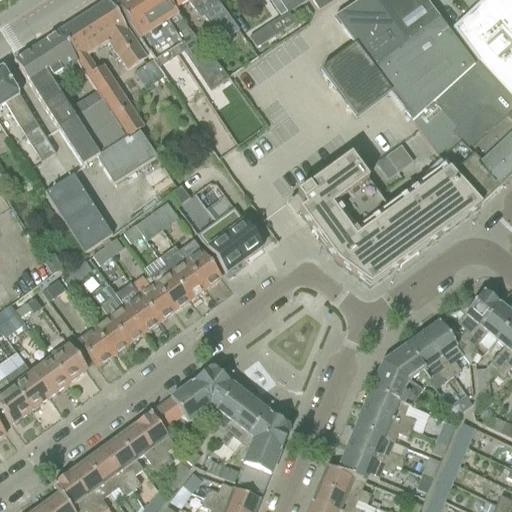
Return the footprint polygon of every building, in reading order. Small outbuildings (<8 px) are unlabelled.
[(162,0),(129,0),(115,9),(126,26),(146,56),(148,55),(153,63),(152,64),(157,72),(183,55),(209,95),(227,82),(176,18),(164,2),(162,0)] [(200,22),(204,20),(214,34),(220,30),(228,40),(237,33),(220,9),(212,0),(167,0),(176,11),(186,4),(200,22)] [(276,0),(271,0),(268,2),(279,19),(286,15),(279,4),(276,0)] [(304,0),(286,0),(279,4),(286,15),(287,16),(288,15),(306,3),(306,2),(304,0)] [(309,0),(318,12),(336,0),(309,0)] [(410,125),(425,145),(442,168),(479,210),(511,179),(511,0),(486,0),(452,32),(477,65),(473,68),(446,32),(421,0),(368,0),(334,21),(353,48),(320,73),(356,121),(389,96),(408,122),(410,125)] [(106,4),(57,35),(76,66),(85,81),(86,80),(96,96),(101,103),(125,141),(142,130),(102,68),(96,73),(86,58),(87,57),(107,45),(127,73),(145,60),(111,12),(106,4)] [(285,16),(268,27),(275,38),(294,25),(288,15),(287,16),(286,15),(285,16)] [(268,27),(249,39),(256,49),(256,50),(275,38),(268,27)] [(55,36),(31,52),(50,82),(76,66),(57,35),(55,36)] [(81,171),(95,162),(99,159),(69,112),(51,83),(31,52),(13,63),(81,171)] [(150,65),(134,76),(141,86),(157,75),(150,65)] [(1,70),(0,70),(0,110),(4,108),(19,131),(33,123),(1,70)] [(96,96),(69,112),(74,120),(101,103),(96,96)] [(101,103),(74,120),(98,159),(99,159),(127,143),(125,141),(101,103)] [(37,131),(24,139),(39,164),(40,165),(54,157),(53,156),(44,140),(37,131)] [(99,159),(96,161),(112,187),(154,161),(138,136),(127,143),(99,159)] [(479,210),(442,168),(386,210),(349,160),(287,205),(288,206),(296,217),(298,215),(311,234),(311,235),(313,233),(317,239),(315,241),(316,241),(336,267),(349,277),(369,291),(399,269),(400,270),(400,269),(399,267),(415,255),(416,257),(417,257),(416,256),(479,210)] [(72,179),(44,197),(83,257),(110,239),(72,179)] [(180,189),(174,194),(183,206),(189,202),(180,189)] [(174,194),(168,198),(176,211),(183,206),(174,194)] [(165,207),(150,218),(158,229),(159,230),(174,220),(165,207)] [(233,212),(214,225),(243,264),(261,251),(233,212)] [(150,218),(135,229),(142,239),(144,241),(159,230),(158,229),(150,218)] [(197,238),(196,239),(225,277),(243,264),(214,225),(197,238)] [(142,239),(135,229),(122,238),(129,248),(142,239)] [(115,243),(104,251),(111,261),(122,253),(115,243)] [(204,293),(220,281),(193,243),(177,255),(204,293)] [(104,251),(91,260),(98,270),(111,261),(104,251)] [(164,270),(189,304),(204,293),(177,255),(174,251),(159,262),(164,270)] [(51,277),(61,271),(53,257),(42,263),(51,277)] [(84,265),(73,273),(79,282),(90,275),(84,265)] [(164,270),(149,281),(174,315),(189,304),(164,270)] [(73,273),(60,282),(67,291),(79,282),(73,273)] [(150,291),(139,299),(158,326),(174,315),(149,281),(145,284),(150,291)] [(63,294),(56,285),(41,296),(48,305),(63,294)] [(130,287),(114,298),(143,337),(158,326),(139,299),(130,287)] [(101,290),(91,298),(108,322),(127,348),(143,337),(114,298),(107,288),(102,292),(101,290)] [(454,339),(449,343),(458,356),(461,353),(499,308),(482,295),(473,306),(470,303),(463,307),(460,315),(463,317),(455,327),(464,334),(458,342),(454,339)] [(24,306),(13,314),(20,324),(21,325),(32,317),(31,316),(24,306)] [(461,360),(468,366),(476,357),(472,353),(486,337),(495,344),(511,323),(511,319),(499,308),(458,356),(461,360)] [(9,309),(0,315),(0,337),(3,340),(5,342),(23,328),(21,325),(20,324),(13,314),(9,309)] [(92,323),(88,326),(112,360),(127,348),(108,322),(97,330),(92,323)] [(511,323),(495,344),(503,351),(489,367),(489,368),(496,373),(496,374),(511,354),(511,323)] [(112,360),(88,326),(84,329),(89,336),(77,345),(96,371),(112,360)] [(461,360),(458,356),(449,343),(437,326),(421,338),(451,380),(459,374),(453,366),(461,360)] [(421,338),(405,350),(428,383),(435,392),(451,380),(421,338)] [(68,350),(49,364),(67,388),(86,374),(68,350)] [(370,394),(369,395),(401,408),(401,409),(407,412),(407,410),(409,410),(428,383),(405,350),(404,350),(383,365),(380,369),(370,394)] [(511,354),(496,374),(503,379),(510,371),(511,372),(511,354)] [(49,364),(31,377),(48,401),(67,388),(49,364)] [(23,366),(5,380),(30,415),(48,401),(31,377),(23,366)] [(485,373),(474,374),(476,388),(487,387),(487,384),(496,373),(489,368),(485,373)] [(210,410),(216,415),(235,391),(214,375),(208,374),(155,412),(173,437),(210,410)] [(30,415),(5,380),(0,383),(0,413),(11,428),(30,415)] [(487,387),(476,388),(477,402),(489,401),(487,387)] [(211,438),(218,444),(250,402),(235,391),(216,415),(209,424),(217,430),(211,438)] [(369,395),(362,413),(409,433),(413,424),(403,420),(407,412),(401,409),(401,408),(369,395)] [(463,399),(452,407),(458,417),(467,411),(470,409),(471,408),(464,399),(463,399)] [(231,441),(239,447),(265,414),(250,402),(218,444),(225,449),(231,441)] [(362,413),(354,431),(391,446),(395,436),(406,440),(409,433),(362,413)] [(261,498),(287,436),(287,431),(265,414),(239,447),(247,454),(242,467),(243,468),(235,488),(261,498)] [(150,416),(133,428),(163,470),(171,465),(165,457),(174,450),(150,416)] [(485,430),(497,436),(501,426),(489,420),(485,430)] [(442,425),(435,443),(445,447),(453,430),(442,425)] [(511,430),(501,426),(497,436),(511,442),(511,439),(511,430)] [(461,427),(453,446),(464,452),(472,432),(461,427)] [(133,428),(117,440),(135,465),(143,459),(155,476),(156,476),(163,470),(133,428)] [(354,431),(347,449),(401,471),(404,463),(387,456),(391,446),(354,431)] [(117,440),(100,452),(131,494),(138,489),(132,481),(142,474),(135,465),(117,440)] [(435,443),(430,456),(440,460),(445,447),(435,443)] [(453,446),(447,462),(458,467),(464,452),(453,446)] [(401,471),(347,449),(338,469),(377,485),(382,474),(392,478),(395,470),(400,472),(401,471)] [(100,452),(84,464),(109,498),(117,492),(123,500),(124,499),(131,494),(100,452)] [(189,452),(183,460),(193,469),(194,469),(200,461),(189,452)] [(427,461),(420,480),(421,480),(429,484),(430,484),(438,465),(427,461)] [(84,464),(68,476),(94,511),(105,511),(100,504),(109,498),(84,464)] [(205,474),(205,475),(219,481),(219,480),(220,478),(223,471),(208,465),(205,474)] [(179,466),(170,478),(178,485),(188,473),(179,466)] [(444,469),(438,483),(449,488),(455,474),(444,469)] [(325,470),(317,488),(356,503),(365,507),(369,499),(359,495),(363,485),(325,470)] [(219,480),(219,481),(233,486),(234,484),(236,476),(223,471),(220,478),(219,480)] [(51,488),(57,496),(69,511),(94,511),(68,476),(51,488)] [(169,479),(162,489),(170,496),(178,485),(170,478),(169,479)] [(190,480),(182,489),(182,490),(191,497),(200,485),(193,480),(191,479),(190,480)] [(421,480),(415,493),(425,497),(430,484),(429,484),(421,480)] [(438,483),(432,497),(443,502),(449,488),(438,483)] [(207,494),(203,502),(226,511),(255,511),(259,504),(220,488),(216,498),(207,494)] [(317,488),(310,505),(326,511),(352,511),(356,503),(317,488)] [(182,489),(175,499),(175,500),(176,501),(184,507),(191,497),(182,490),(182,489)] [(69,511),(57,496),(42,507),(45,511),(69,511)] [(511,511),(511,506),(498,500),(494,509),(500,511),(511,511)] [(144,511),(157,511),(160,509),(152,502),(144,511)] [(202,511),(226,511),(203,502),(200,511),(202,511)]
